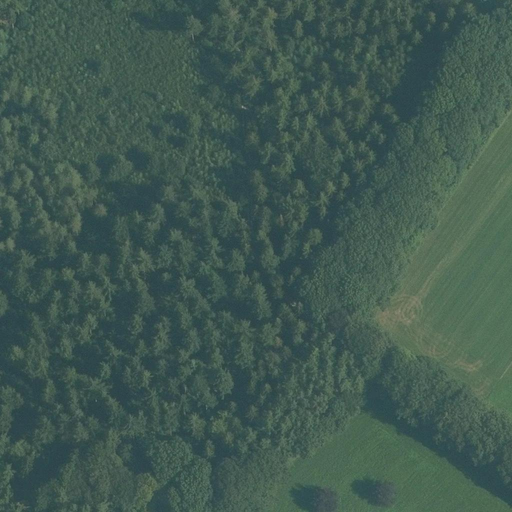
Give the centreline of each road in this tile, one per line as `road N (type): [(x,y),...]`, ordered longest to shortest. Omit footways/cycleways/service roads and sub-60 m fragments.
road 1 (track): [(234,0),(255,256),(321,330)]
road 2 (track): [(321,330),(500,40)]
road 3 (track): [(321,330),(511,460)]
road 4 (track): [(38,497),(84,482),(177,501),(221,487)]
road 5 (track): [(221,487),(321,330)]
